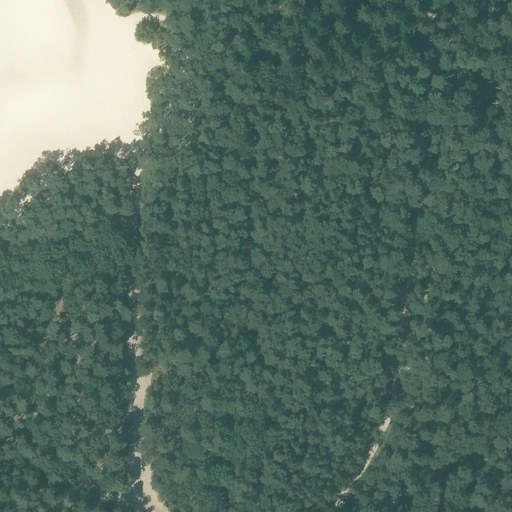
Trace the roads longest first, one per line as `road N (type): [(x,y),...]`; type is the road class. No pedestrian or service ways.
road 1 (track): [(433,0),(427,173),(398,357),(387,406),(327,511)]
road 2 (track): [(0,461),(162,511)]
